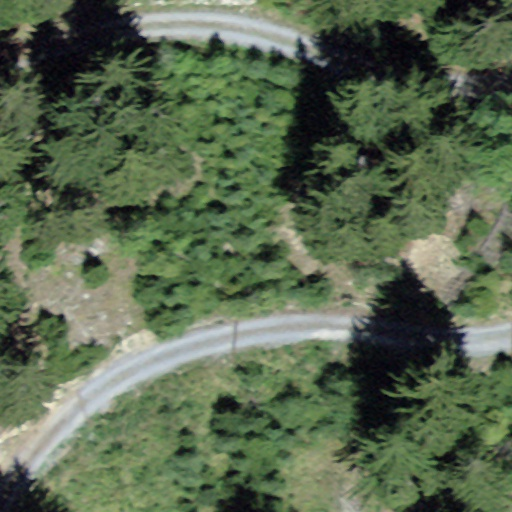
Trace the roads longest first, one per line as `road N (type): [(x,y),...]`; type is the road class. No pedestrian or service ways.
road 1 (track): [(21,511),(92,412),(166,358),(316,329),(511,343)]
road 2 (track): [(511,90),(428,91),(273,44),(178,26),(74,51),(0,81)]
